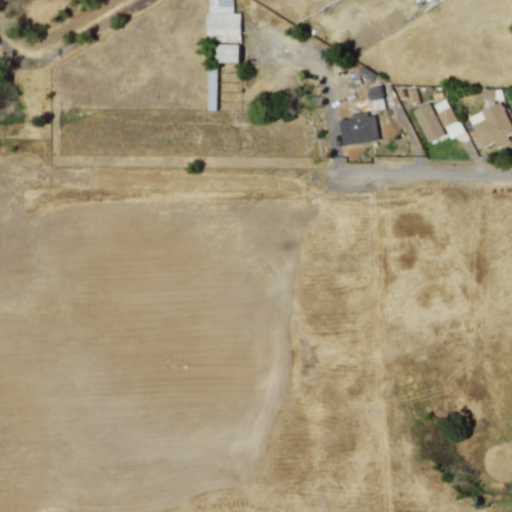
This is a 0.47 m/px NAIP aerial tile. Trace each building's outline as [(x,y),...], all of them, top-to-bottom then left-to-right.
[(207,0),(208,41),(241,40),(240,12),(233,13),(233,0),(207,0)] [(241,62),(241,44),(214,43),(214,62),(241,62)] [(209,68),(208,102),(216,102),(217,68),(209,68)] [(434,104),(448,138),(462,132),(448,98),(434,104)] [(414,109),(426,142),(444,135),(432,102),(414,109)] [(511,133),(511,128),(501,102),(469,116),(482,146),(511,133)] [(374,140),(369,111),(350,114),(350,117),(338,118),(342,145),(374,140)]
